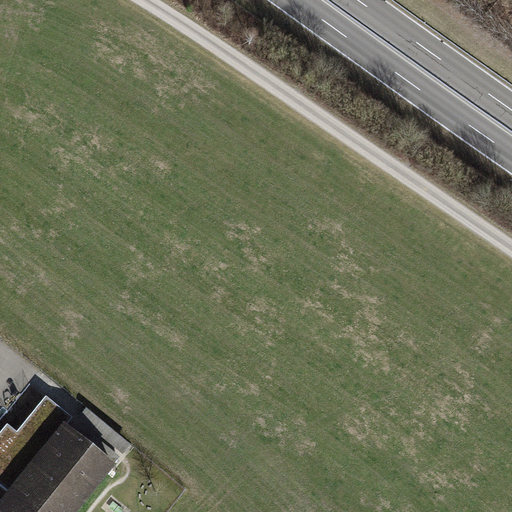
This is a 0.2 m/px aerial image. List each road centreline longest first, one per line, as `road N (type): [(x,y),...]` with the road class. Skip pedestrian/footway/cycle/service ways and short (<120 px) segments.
road 1 (track): [(511,250),(143,0)]
road 2 (trunk): [(295,0),(511,154)]
road 3 (trunk): [(511,110),(357,0)]
